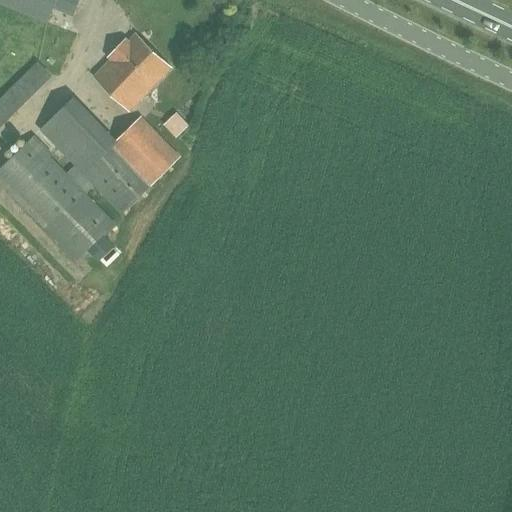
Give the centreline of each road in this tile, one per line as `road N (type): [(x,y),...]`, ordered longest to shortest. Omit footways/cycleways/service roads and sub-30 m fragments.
road 1 (unknown): [(116,0),(78,77),(0,149)]
road 2 (unclassified): [(511,77),(348,0)]
